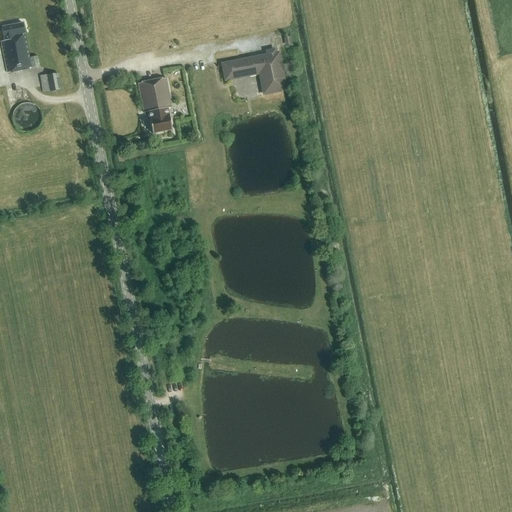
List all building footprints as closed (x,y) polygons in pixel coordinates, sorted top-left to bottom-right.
[(7,73),(39,67),(37,56),(30,58),(25,34),(23,23),(1,27),(4,41),(1,42),(7,73)] [(278,53),(222,64),(225,81),(259,74),(262,87),(284,83),(278,53)] [(40,76),(43,93),(61,89),(58,72),(40,76)] [(152,134),(172,130),(167,108),(171,108),(165,78),(138,84),(144,113),(148,112),(152,134)] [(41,122),(41,117),(41,112),(38,108),(34,105),(29,103),(24,103),(19,105),(16,108),(13,112),(12,117),(13,122),(16,127),(19,130),(24,132),(29,132),(34,130),(38,127),(41,122)]
